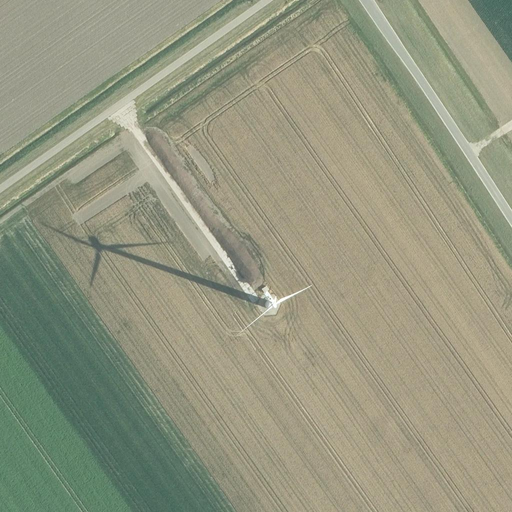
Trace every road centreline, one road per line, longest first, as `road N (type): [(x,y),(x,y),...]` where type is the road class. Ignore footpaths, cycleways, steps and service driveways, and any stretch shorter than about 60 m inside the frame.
road 1 (residential): [(0,189),(268,0)]
road 2 (unclassified): [(511,221),(367,0)]
